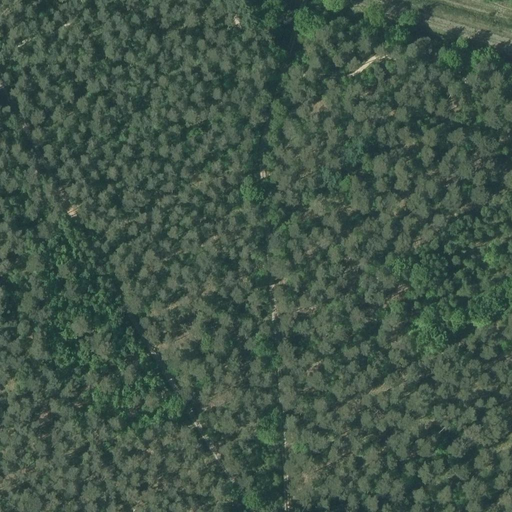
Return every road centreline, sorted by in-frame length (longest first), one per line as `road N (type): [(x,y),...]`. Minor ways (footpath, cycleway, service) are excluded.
road 1 (track): [(292,511),(260,159),(300,11)]
road 2 (track): [(0,85),(148,343),(259,511)]
